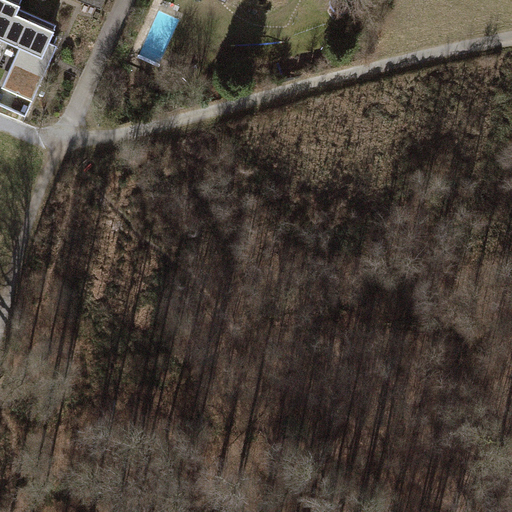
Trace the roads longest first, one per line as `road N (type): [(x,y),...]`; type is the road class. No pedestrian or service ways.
road 1 (track): [(511,39),(58,147)]
road 2 (track): [(58,147),(17,258),(0,334)]
